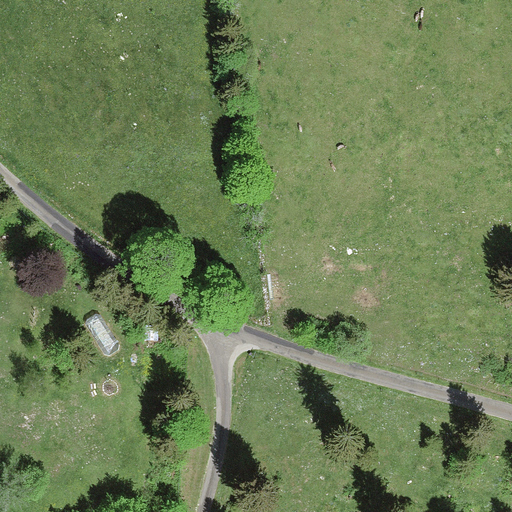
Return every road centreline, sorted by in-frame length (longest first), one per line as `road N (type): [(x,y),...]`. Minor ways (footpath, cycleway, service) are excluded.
road 1 (unclassified): [(0,187),(37,225),(136,296),(246,347),(511,419)]
road 2 (track): [(246,347),(204,511)]
